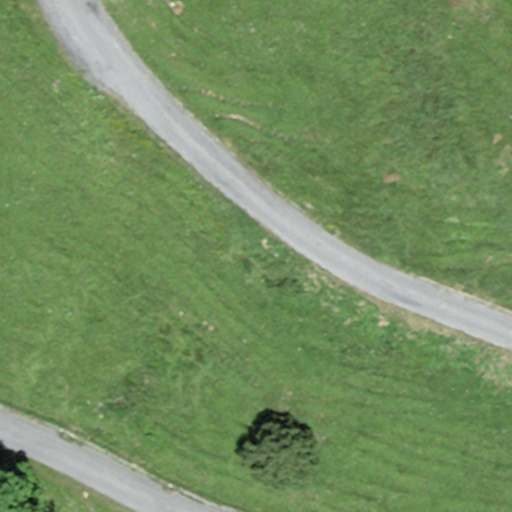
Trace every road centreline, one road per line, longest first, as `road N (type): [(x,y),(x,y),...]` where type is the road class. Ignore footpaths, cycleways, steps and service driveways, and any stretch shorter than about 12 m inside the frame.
road 1 (unclassified): [(511,336),(346,267),(139,93),(73,0)]
road 2 (unclassified): [(0,430),(175,511)]
